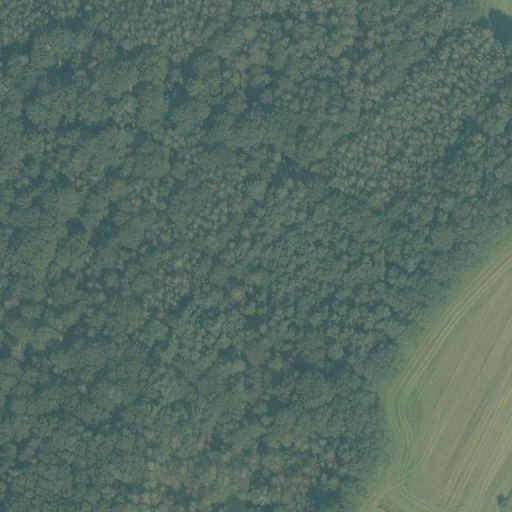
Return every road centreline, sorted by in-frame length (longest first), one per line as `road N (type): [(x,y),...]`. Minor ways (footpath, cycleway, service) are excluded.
road 1 (track): [(76,24),(464,280)]
road 2 (track): [(283,160),(148,361),(123,511)]
road 3 (track): [(0,423),(391,449)]
road 4 (track): [(0,422),(70,226),(115,187),(143,133)]
road 5 (track): [(464,28),(309,177)]
